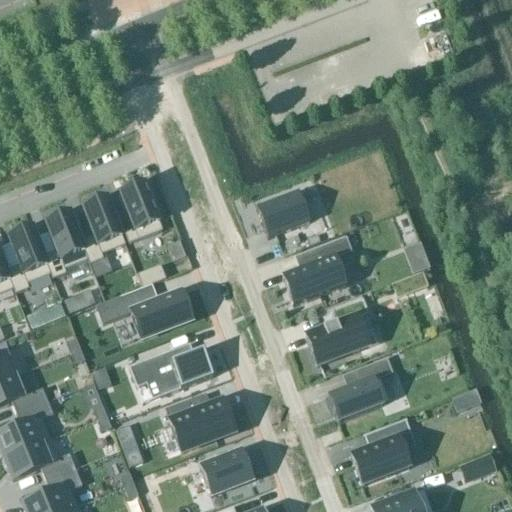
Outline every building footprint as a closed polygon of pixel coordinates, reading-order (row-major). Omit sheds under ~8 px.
[(143,188),(119,197),(133,232),(123,236),(128,248),(162,235),(150,206),(155,204),(150,193),(146,194),(143,188)] [(298,196),(255,213),(256,213),(267,243),(310,227),(298,196)] [(93,240),(80,245),(89,269),(103,263),(101,259),(125,249),(106,203),(82,212),(93,240)] [(56,255),(43,260),(52,283),(66,278),(64,273),(87,264),(89,269),(80,245),(69,217),(45,227),(56,255)] [(19,269),(6,275),(15,298),(28,292),(27,288),(50,279),(52,283),(43,260),(32,232),(8,241),(19,269)] [(293,311),(344,291),(333,262),(350,255),(344,242),(300,259),(305,272),(281,281),(293,311)] [(0,298),(13,294),(15,298),(6,275),(0,260),(0,298)] [(417,262),(407,266),(412,278),(422,274),(429,272),(424,260),(417,262)] [(160,269),(136,279),(142,293),(165,283),(160,269)] [(422,276),(409,281),(414,295),(427,290),(422,276)] [(130,317),(141,344),(190,325),(180,298),(130,317)] [(72,302),(62,306),(68,320),(77,316),(72,302)] [(126,320),(119,302),(100,309),(107,327),(126,320)] [(330,316),(335,329),(304,341),(316,371),(367,351),(356,322),(368,318),(362,303),(330,316)] [(42,316),(25,322),(30,335),(47,329),(42,316)] [(76,343),(67,346),(71,357),(80,354),(76,343)] [(187,362),(183,351),(128,372),(136,393),(154,386),(160,402),(212,382),(202,357),(187,362)] [(80,354),(71,357),(76,368),(84,365),(80,354)] [(13,355),(0,360),(0,386),(18,379),(22,377),(13,355)] [(371,368),(377,383),(392,378),(386,363),(371,368)] [(105,372),(92,377),(99,394),(111,389),(105,372)] [(18,379),(0,386),(0,411),(10,408),(15,419),(46,406),(41,393),(26,399),(18,380),(23,378),(22,377),(18,379)] [(372,383),(327,400),(337,426),(382,409),(372,383)] [(462,398),(451,402),(456,416),(468,412),(462,398)] [(221,407),(199,415),(195,402),(164,414),(180,457),(233,436),(221,407)] [(20,431),(0,439),(0,456),(3,464),(49,444),(41,424),(52,419),(46,406),(15,419),(20,431)] [(102,410),(94,414),(98,425),(107,421),(102,410)] [(107,421),(98,425),(102,436),(111,432),(107,421)] [(362,490),(408,472),(400,449),(413,444),(406,424),(371,437),(375,450),(350,460),(362,490)] [(49,444),(3,464),(12,486),(41,474),(46,485),(75,474),(68,457),(57,461),(49,444)] [(241,457),(199,473),(210,501),(251,485),(241,457)] [(489,460),(459,471),(465,486),(495,475),(489,460)] [(50,497),(21,509),(22,511),(76,511),(77,511),(70,495),(81,490),(75,474),(46,485),(50,497)] [(129,478),(120,481),(125,492),(133,489),(129,478)] [(133,489),(125,492),(129,503),(138,500),(133,489)] [(412,498),(376,511),(427,511),(422,496),(413,500),(412,498)]
